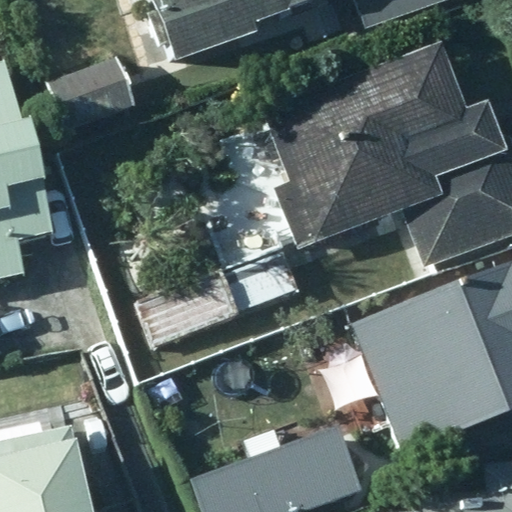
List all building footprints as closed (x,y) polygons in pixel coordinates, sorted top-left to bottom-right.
[(164,0),(146,7),(169,77),(252,49),(250,43),(372,0),(164,0)] [(459,126),(435,59),(257,124),(283,196),(271,200),(293,259),(404,220),(425,277),(511,245),(511,163),(506,147),(492,152),(480,118),(459,126)] [(107,65),(41,90),(60,140),(126,114),(107,65)] [(42,251),(0,85),(0,296),(17,292),(9,259),(42,251)] [(146,353),(293,299),(276,253),(129,307),(146,353)] [(511,281),(360,336),(386,408),(420,396),(438,446),(511,419),(511,281)] [(83,511),(67,437),(0,452),(0,511),(83,511)] [(330,511),(375,496),(362,461),(287,486),(295,511),(330,511)] [(511,511),(511,476),(476,480),(478,507),(430,511),(511,511)]
